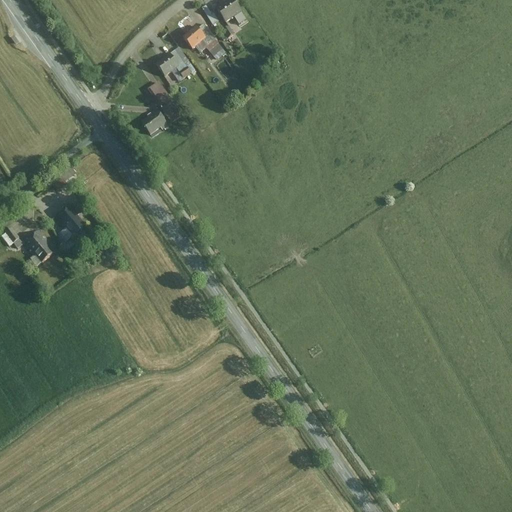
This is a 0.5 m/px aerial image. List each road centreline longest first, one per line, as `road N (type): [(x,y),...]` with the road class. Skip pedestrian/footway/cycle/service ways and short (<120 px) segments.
road 1 (tertiary): [(102,131),(371,511)]
road 2 (residential): [(86,109),(131,46),(182,0)]
road 3 (tertiary): [(10,0),(86,109)]
road 4 (residential): [(102,131),(0,207)]
